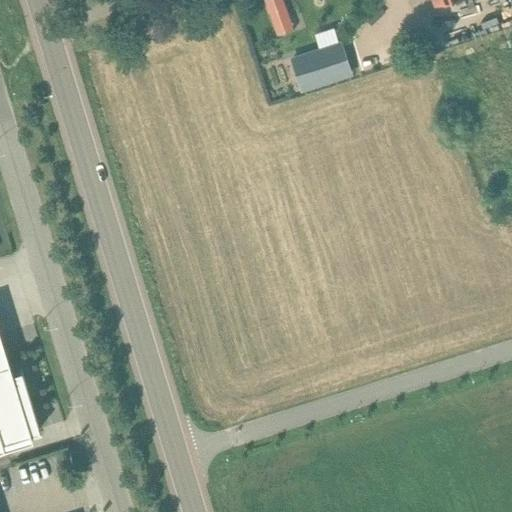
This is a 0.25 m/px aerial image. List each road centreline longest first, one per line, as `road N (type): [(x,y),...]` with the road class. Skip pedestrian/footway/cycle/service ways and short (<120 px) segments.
road 1 (secondary): [(175,454),(37,0)]
road 2 (unclassified): [(0,117),(121,511)]
road 3 (unclassified): [(175,454),(511,349)]
